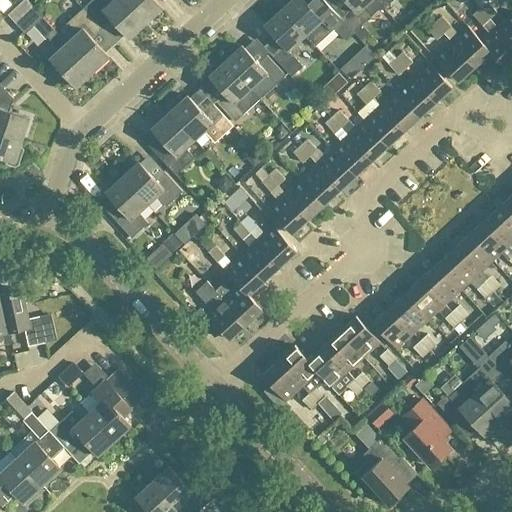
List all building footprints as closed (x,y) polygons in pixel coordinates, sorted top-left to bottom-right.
[(7,17),(16,26),(33,10),(25,0),(7,17)] [(104,0),(93,0),(82,10),(102,31),(112,22),(128,40),(145,25),(121,0),(115,0),(109,5),(104,0)] [(121,0),(145,25),(161,10),(152,0),(121,0)] [(293,0),(281,12),(305,38),(315,48),(334,31),(345,43),(354,35),(353,34),(345,25),(321,0),(304,0),(303,2),(301,0),(293,0)] [(345,25),(353,34),(380,9),(382,11),(383,11),(373,0),(342,0),(356,15),(345,25)] [(394,0),(373,0),(383,11),(393,2),(394,0)] [(480,10),(489,21),(496,14),(487,4),(480,10)] [(44,41),(46,39),(58,52),(49,61),(75,89),(92,74),(66,45),(33,10),(16,26),(24,36),(33,28),(44,41)] [(76,36),(66,45),(92,74),(108,58),(92,41),(102,31),(82,10),(66,26),(76,36)] [(490,54),(489,55),(503,69),(511,61),(511,46),(496,28),(489,21),(480,10),(473,17),(489,34),(480,42),(480,43),(490,54)] [(305,38),(281,12),(279,13),(274,12),(265,20),(266,25),(264,27),(287,52),(276,62),(291,79),(302,68),(292,57),(300,50),(296,46),(305,38)] [(511,13),(496,28),(511,46),(511,13)] [(450,43),(474,69),(489,55),(490,54),(480,43),(480,42),(467,28),(458,36),(442,18),(435,25),(444,35),(450,43)] [(444,35),(435,25),(428,31),(437,42),(444,35)] [(474,69),(450,43),(434,58),(458,84),(474,69)] [(227,61),(225,63),(250,91),(259,101),(271,90),(285,78),(266,57),(257,65),(243,50),(241,48),(239,50),(235,48),(226,56),(227,61)] [(396,60),(405,71),(412,64),(403,54),(396,60)] [(405,71),(396,60),(389,67),(398,77),(405,71)] [(234,124),(243,116),(259,101),(250,91),(225,63),(222,65),(218,64),(209,71),(210,76),(208,78),(224,95),(215,104),(234,124)] [(412,78),(436,104),(452,89),(428,63),(412,78)] [(396,92),(420,118),(436,104),(412,78),(396,92)] [(364,90),(373,100),(380,93),(371,83),(364,90)] [(373,100),(364,90),(357,96),(366,106),(373,100)] [(380,107),(404,133),(420,118),(396,92),(380,107)] [(0,100),(0,133),(22,141),(29,120),(9,113),(13,100),(7,94),(0,100)] [(169,114),(194,142),(203,133),(214,145),(233,128),(211,104),(201,113),(187,98),(169,114)] [(364,122),(388,148),(404,133),(380,107),(364,122)] [(341,129),(348,136),(372,162),(388,148),(364,122),(355,130),(348,123),(339,112),(332,119),(341,129)] [(194,142),(169,114),(151,130),(169,150),(159,159),(175,177),(194,160),(185,150),(194,142)] [(341,129),(332,119),(325,125),(334,136),(341,129)] [(23,152),(19,149),(22,141),(0,133),(0,159),(6,161),(7,166),(15,169),(17,167),(23,152)] [(332,151),(356,177),(372,162),(348,136),(332,151)] [(307,142),(300,148),(309,158),(317,152),(307,142)] [(309,158),(300,148),(293,155),(302,165),(309,158)] [(316,166),(340,192),(356,177),(332,151),(316,166)] [(122,179),(147,207),(156,198),(165,209),(182,194),(163,173),(154,181),(138,164),(122,179)] [(300,180),(324,206),(340,192),(316,166),(300,180)] [(275,171),(268,177),(277,188),(285,181),(275,171)] [(277,188),(268,177),(261,184),(270,194),(277,188)] [(147,207),(122,179),(105,194),(124,214),(115,222),(131,240),(148,225),(138,215),(147,207)] [(284,195),(308,221),(324,206),(300,180),(284,195)] [(308,221),(284,195),(267,210),(291,236),(308,221)] [(511,196),(500,207),(511,219),(511,196)] [(484,222),(508,248),(511,244),(511,219),(500,207),(484,222)] [(240,225),(280,268),(296,253),(272,227),(263,236),(247,218),(240,225)] [(468,236),(492,262),(508,248),(484,222),(468,236)] [(240,257),(264,283),(280,268),(240,225),(233,231),(249,248),(240,257)] [(391,244),(406,236),(401,227),(386,235),(391,244)] [(492,262),(468,236),(452,251),(476,277),(492,262)] [(216,265),(224,258),(215,248),(207,255),(216,265)] [(476,277),(452,251),(437,266),(460,291),(476,277)] [(264,283),(240,257),(224,272),(237,286),(238,286),(248,297),(264,283)] [(460,291),(437,266),(421,280),(444,306),(460,291)] [(484,284),(493,294),(500,288),(491,278),(484,284)] [(444,306),(421,280),(405,295),(429,321),(438,312),(445,320),(454,330),(461,323),(452,314),(444,306)] [(206,283),(194,294),(204,305),(209,301),(215,307),(205,316),(211,322),(221,333),(229,342),(246,327),(222,301),(222,300),(215,293),(206,283)] [(493,294),(484,284),(477,291),(486,300),(493,294)] [(253,301),(248,297),(238,286),(237,286),(229,294),(222,286),(215,293),(222,300),(222,301),(246,327),(262,312),(253,301)] [(0,296),(0,297),(8,333),(24,330),(28,348),(45,345),(39,318),(28,321),(21,292),(0,296)] [(389,309),(413,335),(429,321),(405,295),(389,309)] [(452,314),(461,323),(468,317),(459,307),(452,314)] [(413,335),(389,309),(372,324),(396,350),(413,335)] [(200,310),(193,316),(204,328),(211,322),(205,316),(200,310)] [(363,359),(379,344),(356,318),(339,333),(363,359)] [(363,359),(339,333),(323,348),(347,373),(363,359)] [(420,343),(429,352),(436,346),(427,336),(420,343)] [(429,352),(420,343),(413,349),(422,359),(429,352)] [(498,349),(488,358),(505,377),(511,369),(511,347),(510,349),(504,343),(498,349)] [(294,347),(278,362),(302,388),(309,395),(316,389),(324,382),(317,374),(318,373),(307,362),(308,362),(304,357),(294,347)] [(308,362),(307,362),(318,373),(317,374),(324,382),(338,397),(348,388),(354,381),(347,373),(323,348),(308,362)] [(389,368),(396,361),(387,351),(380,358),(389,368)] [(480,370),(464,384),(499,422),(511,410),(511,404),(509,401),(495,386),(505,377),(488,358),(478,368),(480,370)] [(302,388),(278,362),(261,377),(285,403),(302,388)] [(116,372),(105,382),(131,410),(142,400),(135,392),(116,372)] [(362,375),(355,381),(364,391),(371,384),(362,375)] [(357,397),(364,391),(354,381),(348,388),(357,397)] [(131,427),(123,418),(131,410),(105,382),(90,395),(99,405),(89,415),(114,442),(131,427)] [(483,437),(499,422),(464,384),(448,399),(446,396),(436,405),(453,424),(463,415),(483,437)] [(309,395),(318,405),(325,399),(316,389),(309,395)] [(318,405),(309,395),(302,402),(311,411),(318,405)] [(404,438),(405,439),(401,443),(418,461),(422,458),(431,468),(450,451),(443,443),(452,435),(421,402),(404,417),(415,429),(404,438)] [(393,416),(382,403),(365,418),(376,431),(393,416)] [(97,457),(114,442),(89,415),(81,422),(72,412),(49,433),(63,449),(79,466),(92,453),(97,457)] [(59,470),(50,460),(63,449),(49,433),(48,432),(47,432),(31,415),(23,422),(31,432),(9,452),(10,453),(41,487),(59,470)] [(389,506),(408,489),(389,468),(398,459),(380,440),(363,456),(373,467),(362,477),(389,506)] [(0,503),(2,506),(14,495),(22,504),(24,502),(27,506),(42,491),(39,488),(41,487),(10,453),(0,461),(0,503)] [(199,489),(193,495),(168,468),(151,483),(177,511),(197,511),(210,501),(210,497),(204,489),(199,489)] [(177,511),(151,483),(135,499),(145,509),(142,511),(177,511)]
